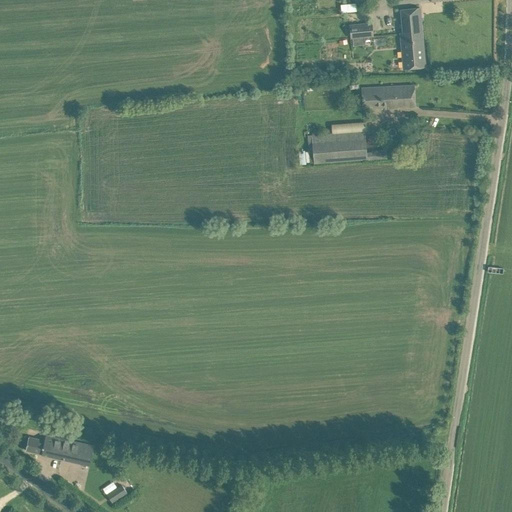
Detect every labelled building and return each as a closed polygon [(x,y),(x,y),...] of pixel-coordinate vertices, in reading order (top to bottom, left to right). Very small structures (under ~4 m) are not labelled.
[(303,1),(287,2),(287,14),(304,13),(303,1)] [(425,66),(420,8),(401,9),(403,33),(400,33),(404,68),(425,66)] [(372,23),(350,25),(351,38),(373,36),(372,23)] [(403,107),(415,107),(414,85),(362,88),(363,108),(388,106),(388,108),(396,108),(396,106),(403,106),(403,107)] [(332,124),(332,128),(325,129),(325,132),(332,132),(367,130),(366,122),(332,124)] [(366,153),(365,132),(308,135),(310,163),(314,162),(366,159),(366,153)] [(25,450),(90,464),(94,446),(46,435),(45,440),(28,437),(25,450)] [(107,495),(112,503),(128,493),(123,485),(107,495)]
